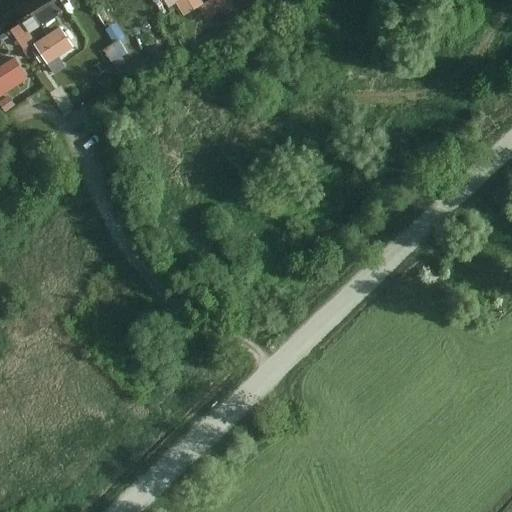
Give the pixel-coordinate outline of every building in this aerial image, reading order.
[(129,0),(114,10),(129,35),(149,22),(148,20),(154,17),(143,0),(129,0)] [(165,0),(166,1),(168,0),(174,0),(180,9),(182,8),(187,5),(183,0),(165,0)] [(210,0),(200,6),(208,19),(220,12),(213,0),(210,0)] [(33,32),(43,25),(36,15),(14,29),(27,48),(39,41),(33,32)] [(39,49),(34,52),(41,62),(46,59),(56,74),(66,67),(57,54),(71,45),(62,31),(38,46),(39,49)] [(0,96),(27,79),(15,59),(0,68),(0,96)]
